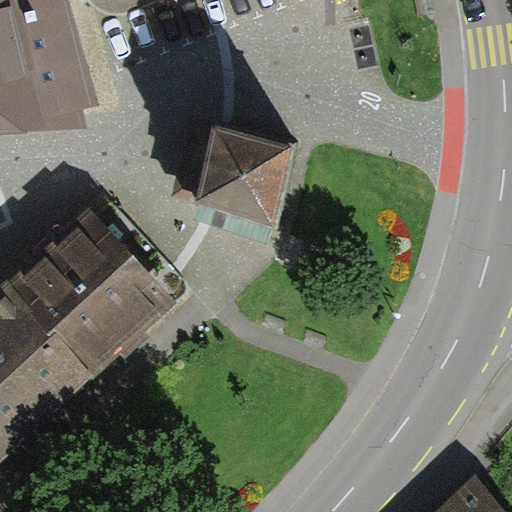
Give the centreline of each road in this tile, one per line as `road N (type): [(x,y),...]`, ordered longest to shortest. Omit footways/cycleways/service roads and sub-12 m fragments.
road 1 (residential): [(93,161),(188,283),(182,333),(0,494)]
road 2 (unclassified): [(127,102),(208,92),(504,142)]
road 3 (primary): [(332,511),(394,442),(452,347),(494,249)]
road 4 (primary): [(504,142),(502,46),(491,0)]
road 5 (residential): [(93,161),(0,253)]
